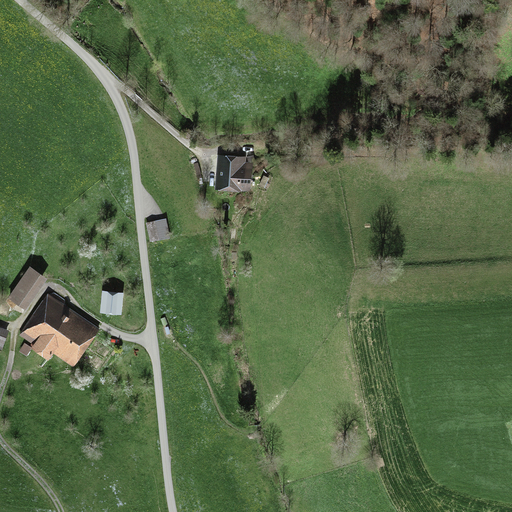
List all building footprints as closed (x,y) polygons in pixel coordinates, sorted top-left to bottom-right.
[(254,156),(219,153),(216,188),(250,192),(254,156)] [(151,241),(160,239),(156,221),(147,223),(151,241)] [(29,268),(10,296),(23,305),(43,277),(29,268)] [(53,351),(68,362),(94,325),(48,294),(44,300),(43,300),(22,330),(23,331),(20,334),(33,343),(31,346),(48,358),(53,351)] [(12,308),(0,303),(0,316),(8,319),(12,308)] [(145,354),(143,351),(125,360),(135,379),(150,371),(142,356),(145,354)]
